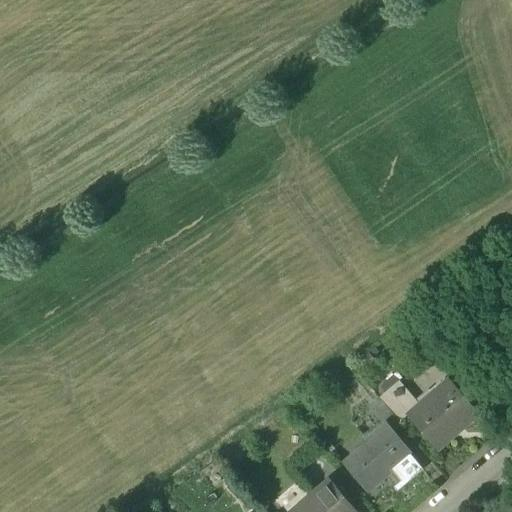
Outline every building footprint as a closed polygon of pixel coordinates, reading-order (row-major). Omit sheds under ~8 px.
[(445,378),(429,391),(432,395),(419,405),(408,415),(438,450),(477,417),(478,418),(479,417),(445,378)] [(419,405),(399,381),(378,399),(399,423),(408,415),(419,405)] [(378,399),(368,408),(383,425),(385,424),(390,431),(399,423),(378,399)] [(383,425),(365,440),(367,443),(344,462),(368,491),(386,477),(384,474),(393,467),(409,453),(390,431),(385,424),(383,425)] [(409,453),(393,467),(400,475),(405,481),(414,473),(421,467),(409,453)] [(191,488),(207,511),(221,511),(230,506),(209,475),(191,488)] [(353,511),(328,482),(292,511),(353,511)]
